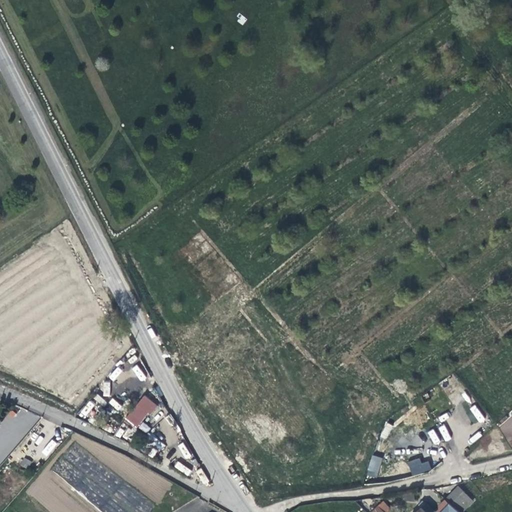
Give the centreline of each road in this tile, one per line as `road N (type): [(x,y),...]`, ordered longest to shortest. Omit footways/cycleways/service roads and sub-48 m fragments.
road 1 (unclassified): [(233,502),(182,426),(0,53)]
road 2 (unclassified): [(233,502),(0,388)]
road 3 (track): [(262,511),(511,458)]
